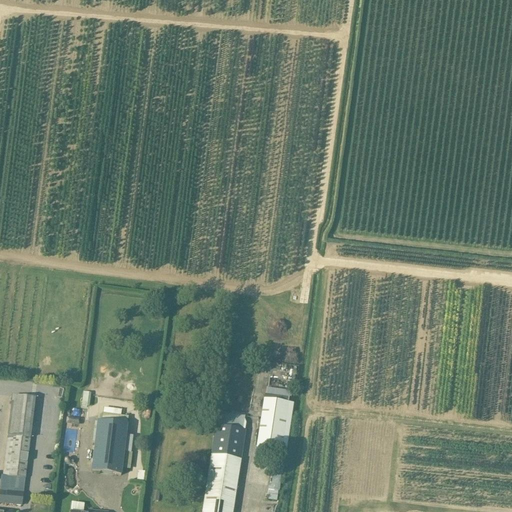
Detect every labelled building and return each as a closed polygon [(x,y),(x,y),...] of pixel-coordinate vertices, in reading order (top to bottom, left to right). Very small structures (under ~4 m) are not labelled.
[(288,404),(288,398),(290,398),(291,393),(266,389),(265,395),(264,395),(263,400),(256,449),(281,453),(288,404)] [(83,393),(81,403),(89,404),(89,402),(90,396),(90,394),(83,393)] [(12,396),(2,477),(4,477),(2,493),(6,493),(5,505),(22,507),(24,493),(23,493),(24,479),(25,480),(35,399),(12,396)] [(233,511),(246,431),(242,431),(243,420),(243,417),(219,413),(218,418),(217,418),(216,427),(215,426),(212,444),(207,478),(201,511),(233,511)] [(97,422),(91,473),(121,477),(128,425),(127,425),(127,418),(102,415),(101,422),(97,422)] [(281,475),(270,474),(268,491),(279,492),(281,475)]
